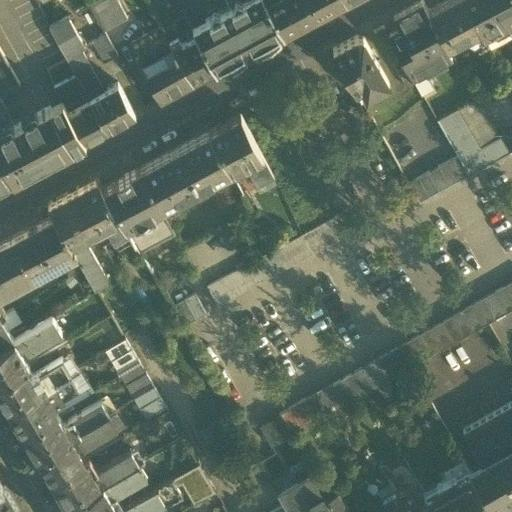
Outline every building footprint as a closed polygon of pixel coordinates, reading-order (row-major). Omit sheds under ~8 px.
[(94,15),(118,2),(116,0),(103,0),(90,8),(94,15)] [(225,0),(230,7),(205,21),(228,63),(285,33),(266,0),(225,0)] [(266,0),(285,33),(316,15),(308,0),(266,0)] [(308,0),(316,15),(344,0),(308,0)] [(447,46),(471,33),(452,0),(447,0),(427,11),(447,46)] [(464,0),(452,0),(471,33),(480,28),(464,0)] [(464,0),(480,28),(489,44),(504,36),(499,26),(507,22),(494,0),(464,0)] [(511,0),(494,0),(507,22),(511,31),(511,0)] [(393,16),(399,26),(422,68),(424,67),(450,53),(447,46),(427,11),(421,1),(393,16)] [(94,15),(103,32),(127,18),(118,2),(94,15)] [(76,74),(89,98),(103,91),(80,49),(84,47),(67,17),(49,27),(76,74)] [(214,71),(228,63),(205,21),(191,28),(196,37),(214,71)] [(162,29),(169,41),(178,36),(172,24),(162,29)] [(412,74),(422,68),(399,26),(388,32),(411,74),(412,74)] [(159,101),(193,83),(169,41),(162,29),(161,27),(132,43),(140,57),(135,60),(145,77),(146,77),(159,101)] [(92,41),(105,63),(117,56),(104,34),(92,41)] [(178,36),(169,41),(193,83),(214,71),(196,37),(181,45),(177,38),(179,37),(178,36)] [(361,86),(366,96),(389,83),(363,37),(362,37),(357,36),(332,49),(355,89),(361,86)] [(0,94),(19,84),(0,49),(0,94)] [(397,72),(407,90),(417,84),(407,67),(397,72)] [(412,74),(421,90),(432,83),(424,67),(422,68),(412,74)] [(53,86),(61,100),(67,110),(89,98),(76,74),(53,86)] [(117,83),(103,91),(89,98),(107,129),(135,114),(117,83)] [(89,98),(67,110),(84,141),(107,129),(89,98)] [(480,148),(499,137),(476,98),(457,109),(480,148)] [(61,100),(49,107),(72,148),(84,141),(67,110),(61,100)] [(70,149),(72,148),(49,107),(17,124),(0,133),(0,158),(12,179),(12,180),(20,176),(20,175),(62,153),(65,152),(64,151),(70,148),(70,149)] [(469,175),(508,153),(499,137),(480,148),(457,109),(437,119),(458,155),(469,175)] [(240,114),(208,131),(230,171),(243,164),(256,187),(273,177),(240,114)] [(219,177),(230,171),(208,131),(198,136),(219,177)] [(161,209),(219,177),(198,136),(139,168),(161,209)] [(409,183),(419,202),(469,175),(458,155),(409,183)] [(0,178),(3,184),(12,179),(0,158),(0,178)] [(161,209),(139,168),(102,188),(102,189),(125,228),(161,209)] [(102,222),(118,249),(132,241),(133,240),(132,239),(125,228),(102,189),(95,179),(71,191),(92,227),(102,222)] [(47,204),(53,215),(76,252),(83,265),(94,285),(106,278),(81,233),(92,227),(71,191),(47,204)] [(174,233),(161,209),(125,228),(132,239),(133,240),(132,241),(139,253),(174,233)] [(342,238),(352,232),(342,213),(332,218),(342,238)] [(53,215),(10,238),(31,277),(76,252),(53,215)] [(332,243),(342,238),(332,218),(322,224),(332,243)] [(322,249),(332,243),(322,224),(312,229),(322,249)] [(312,254),(322,249),(312,229),(302,235),(312,254)] [(299,261),(312,254),(302,235),(289,242),(299,261)] [(0,315),(5,313),(0,303),(0,293),(31,277),(10,238),(0,243),(0,315)] [(286,268),(299,261),(289,242),(276,249),(286,268)] [(273,275),(286,268),(276,249),(263,256),(273,275)] [(260,283),(273,275),(263,256),(250,263),(260,283)] [(249,288),(260,283),(250,263),(239,269),(249,288)] [(239,294),(249,288),(239,269),(228,275),(239,294)] [(228,300),(239,294),(228,275),(217,281),(228,300)] [(217,306),(228,300),(217,281),(207,287),(217,306)] [(511,301),(504,287),(476,302),(488,323),(511,309),(511,301)] [(195,294),(184,299),(195,320),(206,314),(195,294)] [(185,325),(195,320),(184,299),(174,305),(185,325)] [(476,302),(399,347),(410,367),(488,323),(476,302)] [(0,315),(8,330),(22,322),(14,307),(5,313),(0,315)] [(0,348),(14,340),(8,330),(0,315),(0,348)] [(52,317),(14,340),(20,349),(24,347),(27,351),(28,352),(62,331),(52,317)] [(105,351),(118,372),(138,360),(134,353),(126,339),(105,351)] [(29,364),(20,349),(14,340),(0,348),(0,380),(27,365),(29,364)] [(399,347),(352,373),(364,394),(410,367),(399,347)] [(62,356),(70,371),(78,367),(69,352),(62,356)] [(0,397),(7,409),(9,408),(69,372),(70,371),(62,356),(32,374),(27,365),(0,380),(0,397)] [(120,375),(132,396),(152,383),(140,363),(120,375)] [(69,372),(78,386),(83,383),(87,381),(78,366),(78,367),(70,371),(69,372)] [(21,433),(23,432),(57,412),(51,402),(78,386),(69,372),(9,408),(14,417),(12,418),(21,433)] [(352,373),(331,385),(342,403),(343,406),(364,394),(352,373)] [(89,393),(83,383),(78,386),(51,402),(57,412),(89,393)] [(330,384),(306,397),(318,418),(342,403),(331,385),(330,384)] [(134,399),(146,420),(166,408),(154,387),(134,399)] [(68,421),(64,423),(71,436),(109,413),(101,399),(68,419),(68,421)] [(308,423),(317,417),(307,399),(297,404),(308,423)] [(511,402),(462,431),(482,465),(504,503),(511,498),(511,402)] [(299,428),(308,423),(297,404),(287,410),(299,428)] [(289,434),(299,428),(287,410),(278,415),(289,434)] [(37,456),(71,436),(64,423),(57,412),(23,432),(37,456)] [(109,413),(71,436),(76,444),(80,442),(83,446),(117,426),(109,413)] [(265,422),(278,443),(288,437),(276,416),(265,422)] [(272,447),(278,443),(265,422),(260,426),(272,447)] [(85,459),(76,444),(71,436),(37,456),(51,480),(85,459)] [(50,481),(66,506),(139,462),(130,448),(96,469),(89,457),(85,459),(51,480),(50,481)] [(238,473),(250,492),(271,479),(260,460),(238,473)] [(66,506),(69,511),(112,511),(118,509),(111,497),(147,475),(139,462),(66,506)] [(198,464),(172,478),(176,486),(182,483),(193,504),(214,492),(198,464)] [(491,510),(504,503),(482,465),(469,471),(491,510)] [(425,496),(427,499),(435,511),(488,511),(491,510),(469,471),(457,478),(454,474),(437,484),(439,488),(425,496)] [(273,483),(279,492),(297,481),(292,472),(273,483)] [(293,511),(303,507),(309,503),(323,495),(315,481),(310,473),(297,481),(279,492),(285,503),(290,511),(293,511)] [(323,495),(324,497),(336,489),(327,474),(315,481),(323,495)] [(112,511),(153,511),(159,509),(158,507),(181,494),(176,486),(172,478),(118,509),(112,511)] [(407,485),(395,492),(407,511),(435,511),(427,499),(418,504),(407,485)] [(0,511),(17,511),(2,486),(0,487),(0,511)] [(350,511),(336,489),(324,497),(333,511),(350,511)] [(407,511),(395,492),(381,500),(389,511),(407,511)] [(333,511),(324,497),(323,495),(309,503),(314,511),(333,511)] [(269,511),(290,511),(285,503),(269,511)]
